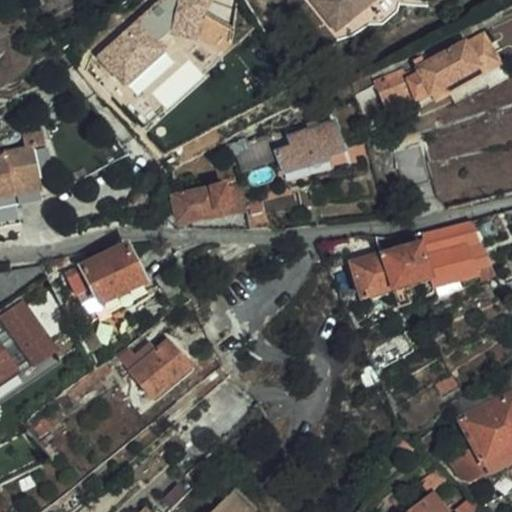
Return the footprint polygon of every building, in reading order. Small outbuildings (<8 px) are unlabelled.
[(310,0),(325,18),(343,5),(350,15),(368,0),(310,0)] [(325,18),(333,29),(350,15),(343,5),(325,18)] [(117,41),(113,35),(96,50),(123,82),(176,33),(154,8),(117,41)] [(434,60),(431,54),(379,79),(392,104),(414,93),(418,99),(480,67),(467,43),(434,60)] [(289,137),(293,147),(277,153),(284,170),(346,147),(335,119),(289,137)] [(0,225),(18,222),(14,203),(41,197),(32,146),(44,144),(41,131),(21,135),(22,147),(0,151),(0,225)] [(269,137),(238,145),(244,168),(275,160),(269,137)] [(431,179),(422,144),(397,150),(406,185),(431,179)] [(219,212),(218,206),(245,201),(241,182),(175,195),(180,220),(219,212)] [(246,205),(253,230),(278,230),(266,219),(261,202),(246,205)] [(503,236),(498,214),(473,220),(485,246),(503,236)] [(485,246),(473,220),(425,232),(432,255),(434,254),(442,282),(481,272),(480,265),(492,262),(485,246)] [(417,299),(411,282),(431,276),(434,276),(425,244),(386,254),(396,287),(390,288),(392,294),(396,294),(405,305),(417,299)] [(145,279),(129,245),(79,266),(97,302),(145,279)] [(390,288),(396,287),(386,254),(382,256),(352,264),(363,297),(371,295),(373,300),(392,294),(390,288)] [(179,290),(167,270),(156,277),(168,297),(179,290)] [(7,319),(0,323),(0,394),(59,354),(21,299),(2,312),(7,319)] [(127,326),(118,311),(102,320),(110,335),(127,326)] [(407,325),(369,349),(372,356),(377,367),(417,346),(407,325)] [(137,355),(130,346),(118,356),(132,372),(130,373),(154,398),(191,367),(169,341),(159,349),(152,341),(137,355)] [(372,356),(371,358),(379,376),(381,374),(377,367),(372,356)] [(368,382),(379,376),(371,358),(358,365),(368,382)] [(111,373),(105,366),(98,371),(27,426),(41,443),(55,432),(57,432),(68,424),(61,416),(73,406),(77,411),(79,412),(81,412),(83,411),(84,409),(85,407),(85,405),(80,399),(111,373)] [(511,461),(511,389),(461,417),(491,473),(511,461)] [(444,433),(436,423),(435,424),(434,426),(432,427),(430,428),(423,436),(431,445),(444,433)] [(407,456),(416,446),(406,436),(396,446),(407,456)] [(446,479),(437,469),(422,482),(429,489),(433,485),(436,488),(446,479)] [(249,511),(230,492),(210,511),(249,511)] [(445,511),(432,493),(406,511),(445,511)] [(403,500),(400,496),(392,502),(395,505),(403,500)]
